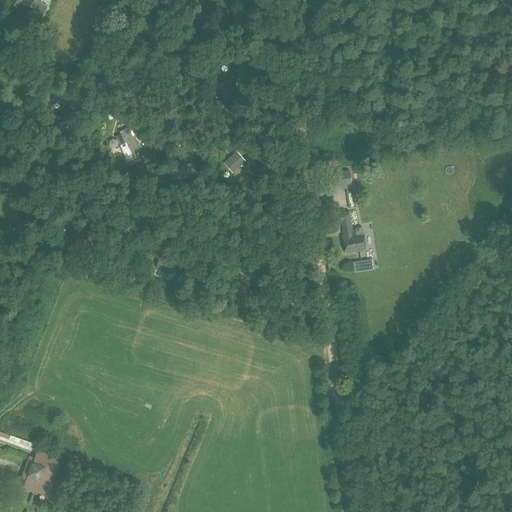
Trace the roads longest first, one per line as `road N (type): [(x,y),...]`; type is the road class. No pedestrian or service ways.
road 1 (track): [(352,511),(300,87)]
road 2 (track): [(0,146),(245,217),(317,226)]
